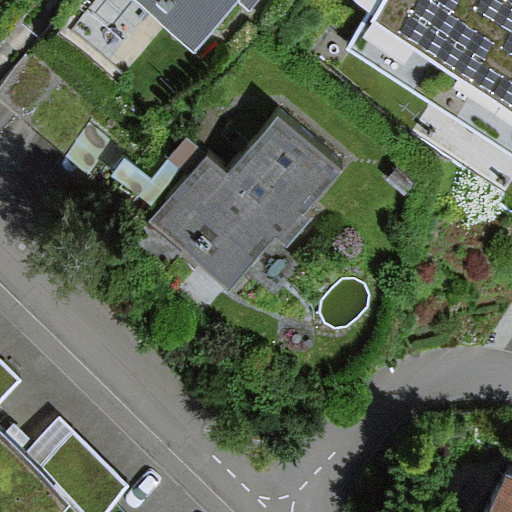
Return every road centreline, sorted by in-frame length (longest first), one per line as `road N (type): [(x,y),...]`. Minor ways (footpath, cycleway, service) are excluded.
road 1 (residential): [(265,511),(0,252)]
road 2 (residential): [(274,511),(391,395),(463,368),(511,382)]
